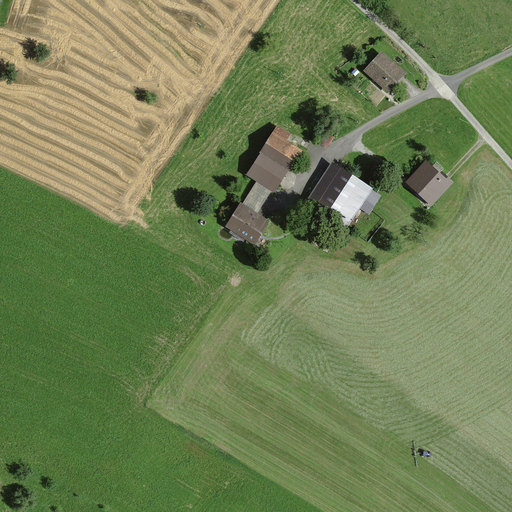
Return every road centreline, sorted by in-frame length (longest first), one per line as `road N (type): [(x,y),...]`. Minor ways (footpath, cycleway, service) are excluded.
road 1 (track): [(511,53),(321,154),(291,201)]
road 2 (track): [(355,0),(511,166)]
